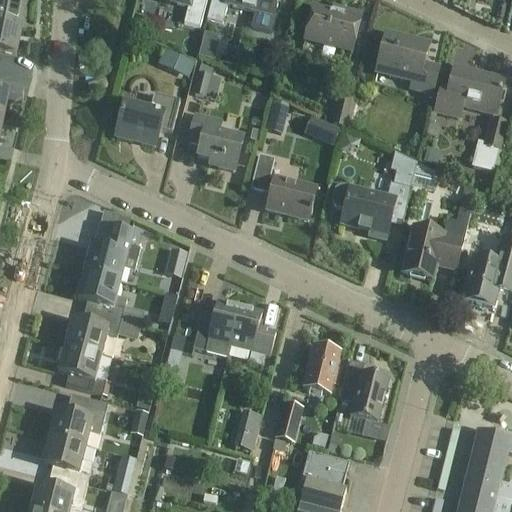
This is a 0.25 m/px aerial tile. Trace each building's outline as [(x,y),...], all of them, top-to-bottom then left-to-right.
[(0,0),(0,27),(21,31),(26,5),(0,0)] [(155,0),(170,4),(188,8),(184,25),(200,29),(207,0),(155,0)] [(211,0),(208,14),(206,21),(222,25),(227,6),(273,18),(277,0),(211,0)] [(313,9),(308,29),(305,41),(352,53),(361,16),(344,12),(343,17),(313,9)] [(0,54),(15,57),(21,31),(0,27),(0,54)] [(226,38),(236,41),(239,31),(229,28),(226,38)] [(206,36),(203,54),(217,56),(220,38),(206,36)] [(386,36),(381,56),(376,75),(411,84),(410,90),(431,95),(438,69),(423,66),(428,47),(386,36)] [(158,67),(181,77),(190,81),(195,65),(188,62),(165,52),(158,67)] [(441,90),(436,109),(435,114),(460,120),(462,108),(495,117),(504,82),(454,69),(449,92),(441,90)] [(216,104),(220,82),(197,76),(192,98),(216,104)] [(0,119),(3,120),(8,94),(0,92),(0,119)] [(150,111),(143,109),(124,104),(115,139),(155,149),(159,133),(171,136),(180,104),(153,97),(150,111)] [(326,126),(344,132),(352,102),(338,98),(332,121),(327,119),(326,126)] [(274,106),(267,134),(281,137),(288,109),(274,106)] [(194,119),(193,124),(188,144),(200,147),(197,158),(219,164),(217,170),(234,174),(242,142),(218,136),(221,126),(194,119)] [(311,119),(303,137),(333,149),(340,132),(311,119)] [(499,152),(505,126),(490,122),(483,148),(499,152)] [(427,150),(423,164),(437,168),(441,154),(427,150)] [(335,191),(332,204),(336,209),(344,211),(340,227),(357,231),(368,234),(367,239),(386,243),(390,226),(401,229),(411,190),(412,187),(417,166),(394,156),(390,174),(395,175),(393,186),(390,185),(387,199),(349,190),(341,188),(335,191)] [(258,158),(255,172),(250,192),(269,196),(265,213),(308,224),(316,192),(269,180),(274,162),(258,158)] [(417,166),(412,187),(435,192),(439,177),(417,166)] [(456,272),(467,227),(473,206),(462,203),(456,225),(447,222),(443,238),(413,231),(402,276),(432,283),(436,267),(456,272)] [(473,261),(468,283),(463,302),(492,310),(499,285),(511,287),(511,223),(507,243),(504,243),(497,267),(473,261)] [(140,250),(130,248),(133,236),(100,228),(96,241),(103,242),(100,252),(90,250),(83,276),(120,285),(124,271),(134,274),(140,250)] [(185,250),(172,247),(169,260),(182,262),(185,250)] [(116,300),(120,285),(83,276),(77,302),(87,305),(85,315),(140,329),(143,317),(124,312),(126,302),(116,300)] [(170,298),(163,326),(169,328),(176,300),(170,298)] [(200,325),(195,345),(193,351),(204,353),(227,360),(230,348),(240,309),(217,304),(211,328),(200,325)] [(258,332),(262,315),(240,309),(230,348),(249,353),(246,365),(261,368),(263,358),(269,359),(275,335),(267,333),(266,334),(258,332)] [(136,344),(140,329),(85,315),(82,326),(71,323),(64,349),(101,359),(111,362),(117,339),(136,344)] [(65,389),(84,394),(102,399),(106,385),(109,375),(98,372),(101,359),(64,349),(58,375),(68,378),(65,389)] [(312,349),(302,391),(330,398),(340,356),(312,349)] [(348,419),(358,422),(377,427),(388,382),(362,375),(364,368),(349,364),(340,402),(351,405),(348,419)] [(138,400),(136,410),(146,412),(148,402),(138,400)] [(49,441),(86,450),(90,436),(100,439),(106,416),(69,406),(66,417),(55,414),(49,441)] [(282,406),(273,441),(293,446),(302,411),(282,406)] [(135,413),(132,423),(145,427),(148,416),(135,413)] [(242,414),(232,448),(252,452),(260,418),(242,414)] [(511,511),(511,488),(499,485),(506,456),(511,457),(511,440),(476,432),(475,433),(479,434),(458,511),(511,511)] [(332,436),(327,455),(336,457),(340,439),(332,436)] [(52,470),(50,480),(87,490),(96,492),(98,482),(90,478),(90,476),(92,467),(83,464),(86,450),(49,441),(42,467),(52,470)] [(282,455),(285,445),(275,443),(272,453),(282,455)] [(381,453),(369,450),(367,462),(378,465),(381,453)] [(305,484),(299,508),(297,511),(340,511),(346,493),(342,492),(349,465),(308,455),(301,483),(305,484)] [(121,460),(118,472),(133,476),(136,464),(121,460)] [(166,460),(163,471),(183,476),(185,465),(166,460)] [(237,462),(234,475),(246,478),(249,465),(237,462)] [(37,488),(30,511),(70,511),(71,510),(78,511),(81,511),(83,504),(87,490),(50,480),(47,491),(37,488)]
